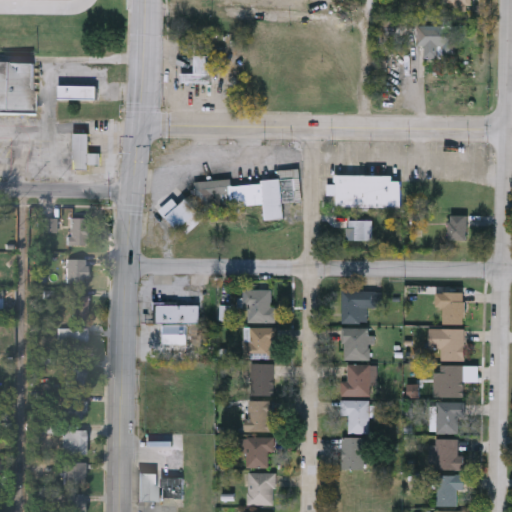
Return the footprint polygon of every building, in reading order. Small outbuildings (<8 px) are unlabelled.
[(452,2),(441,2),(441,0),(473,0),(473,10),(452,10),(452,2)] [(418,44),(418,24),(457,24),(457,55),(424,55),(424,44),(418,44)] [(181,81),(181,71),(194,71),(194,53),(211,53),(211,81),(181,81)] [(0,60),(34,61),(33,113),(0,112),(0,60)] [(58,85),(97,85),(97,98),(58,98),(58,85)] [(89,164),(89,169),(73,168),(74,131),(89,132),(89,152),(101,152),(100,164),(89,164)] [(196,183),(197,207),(216,206),(216,199),(232,198),(232,207),(302,203),(300,170),(261,172),(262,185),(232,187),(232,181),(196,183)] [(336,172),(401,173),(400,205),(335,204),(336,172)] [(203,221),(190,200),(167,214),(181,235),(203,221)] [(468,238),(449,238),(449,213),(468,213),(468,238)] [(69,243),(69,216),(87,216),(87,243),(69,243)] [(57,217),(57,230),(44,230),(44,217),(57,217)] [(373,239),(347,239),(347,219),(373,219),(373,239)] [(87,257),(87,281),(66,281),(66,257),(87,257)] [(272,305),(278,305),(278,321),(248,321),(248,307),(243,307),(243,288),(272,288),(272,305)] [(342,321),(342,290),(377,290),(377,307),(368,307),(368,321),(342,321)] [(465,291),(465,323),(443,323),(443,291),(465,291)] [(87,319),(73,319),(73,295),(87,295),(87,319)] [(156,305),(156,325),(201,325),(201,305),(156,305)] [(86,326),(86,349),(57,349),(57,326),(86,326)] [(276,358),(250,358),(250,326),(276,326),(276,358)] [(344,358),(344,327),(371,327),(370,358),(344,358)] [(442,360),(442,347),(430,347),(430,327),(465,327),(465,360),(442,360)] [(68,385),(68,358),(85,359),(85,385),(68,385)] [(251,394),(251,362),(275,362),(275,394),(251,394)] [(341,381),(349,381),(349,364),(372,364),(372,395),(341,395),(341,381)] [(465,396),(442,396),(442,364),(465,364),(465,396)] [(65,417),(65,393),(85,393),(85,417),(65,417)] [(250,418),(250,399),(273,399),(273,430),(244,430),(244,418),(250,418)] [(349,432),(349,415),(341,415),(341,399),(371,399),(371,432),(349,432)] [(459,417),(459,432),(437,432),(437,401),(465,401),(465,417),(459,417)] [(63,452),(63,427),(85,428),(85,453),(63,452)] [(240,453),(240,436),(272,436),(272,467),(247,467),(247,453),(240,453)] [(366,468),(343,468),(343,436),(366,436),(366,468)] [(437,468),(437,438),(459,438),(459,454),(465,454),(465,468),(437,468)] [(65,462),(87,462),(87,482),(65,482),(65,462)] [(275,504),(248,504),(248,471),(275,471),(275,504)] [(465,473),(465,487),(457,487),(457,504),(437,504),(437,473),(465,473)] [(139,503),(158,503),(158,474),(139,474),(139,503)] [(161,478),(162,499),(184,499),(184,478),(161,478)] [(68,511),(68,492),(84,492),(84,511),(68,511)]
